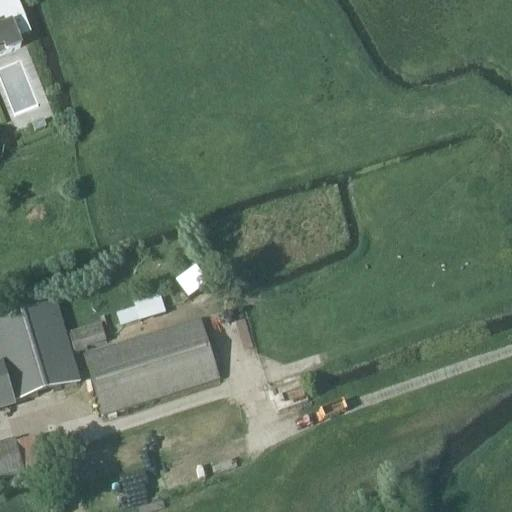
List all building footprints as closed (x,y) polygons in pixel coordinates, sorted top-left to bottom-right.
[(0,57),(20,49),(17,41),(31,35),(17,0),(0,0),(0,22),(3,29),(0,29),(0,57)] [(57,305),(0,322),(0,414),(16,409),(15,404),(81,385),(57,305)] [(220,381),(200,320),(83,357),(103,419),(220,381)] [(101,324),(69,334),(75,355),(106,345),(101,324)] [(15,440),(0,444),(0,481),(43,468),(36,439),(16,445),(15,440)]
